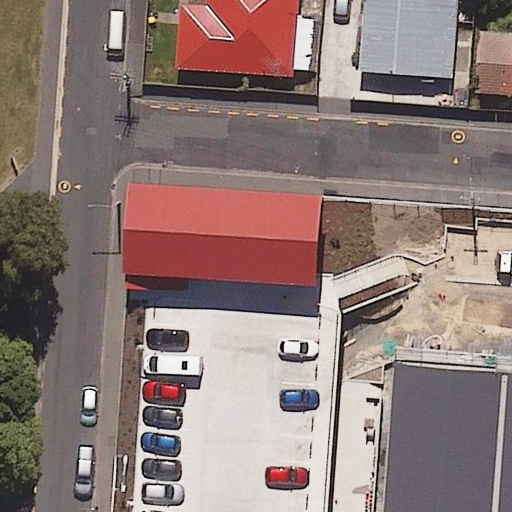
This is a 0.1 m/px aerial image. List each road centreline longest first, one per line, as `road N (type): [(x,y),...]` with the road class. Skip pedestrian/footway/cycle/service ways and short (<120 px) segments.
road 1 (residential): [(87,128),(511,159)]
road 2 (residential): [(87,128),(59,511)]
road 3 (residential): [(95,0),(87,128)]
